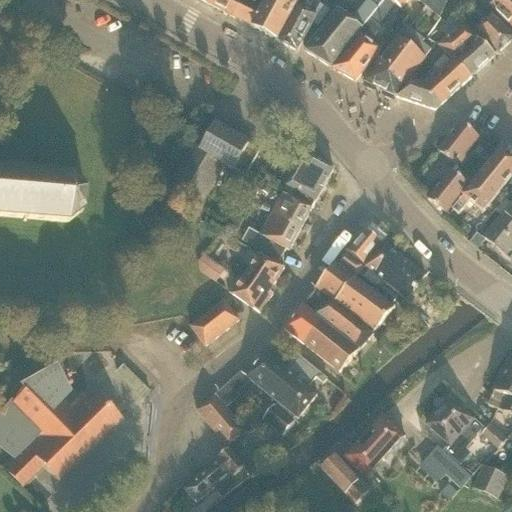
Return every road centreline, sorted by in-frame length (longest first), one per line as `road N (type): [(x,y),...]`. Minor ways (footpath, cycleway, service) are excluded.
road 1 (residential): [(140,511),(162,482),(179,404),(265,331),(382,187)]
road 2 (secondary): [(364,166),(288,83),(145,0)]
road 3 (secondary): [(511,307),(450,260),(382,187)]
road 4 (residential): [(364,166),(428,132),(482,87)]
